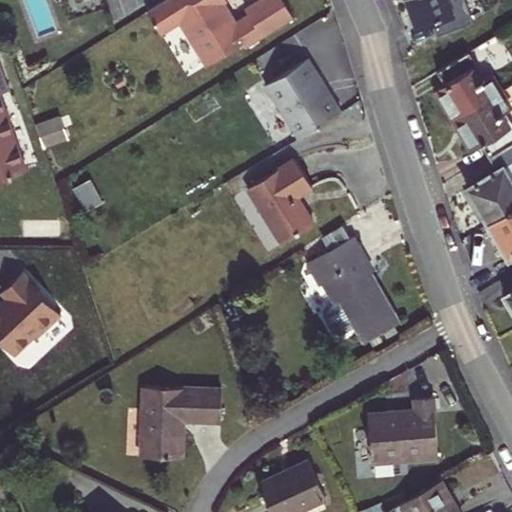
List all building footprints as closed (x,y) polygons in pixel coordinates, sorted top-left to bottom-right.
[(166,0),(147,12),(161,34),(180,22),(208,66),(243,44),(246,48),(294,18),(282,0),(263,0),(246,11),(250,17),(236,25),(223,4),(220,0),(166,0)] [(407,0),(417,27),(431,22),(437,36),(466,25),(461,11),(454,13),(449,0),(407,0)] [(437,90),(456,120),(500,93),(489,75),(483,79),(468,53),(438,71),(446,84),(437,90)] [(294,142),(337,115),(326,98),(322,97),(310,78),(313,77),(303,61),(261,88),(294,142)] [(0,93),(8,91),(0,66),(0,179),(26,171),(0,95),(0,93)] [(456,120),(474,149),(482,145),(490,157),(511,144),(511,124),(505,113),(511,109),(500,93),(456,120)] [(36,122),(44,147),(67,140),(60,115),(36,122)] [(467,188),(489,223),(511,208),(511,175),(506,166),(511,162),(511,144),(490,157),(497,170),(467,188)] [(248,188),(283,242),(314,223),(302,203),(299,204),(295,198),(313,187),(295,158),(248,188)] [(511,208),(489,223),(511,260),(511,208)] [(328,251),(350,238),(342,224),(321,237),(328,251)] [(319,286),(322,284),(334,304),(340,300),(364,343),(398,323),(363,261),(367,258),(354,236),(350,238),(328,251),(306,264),(319,286)] [(0,307),(0,339),(14,354),(36,334),(39,337),(62,315),(22,273),(3,291),(12,302),(5,309),(2,306),(0,307)] [(145,386),(143,456),(182,457),(184,420),(221,421),(223,389),(145,386)] [(372,463),(438,458),(434,397),(416,398),(416,411),(368,414),(372,463)] [(259,484),(272,511),(292,511),(326,496),(309,460),(259,484)] [(457,511),(439,480),(386,511),(457,511)]
